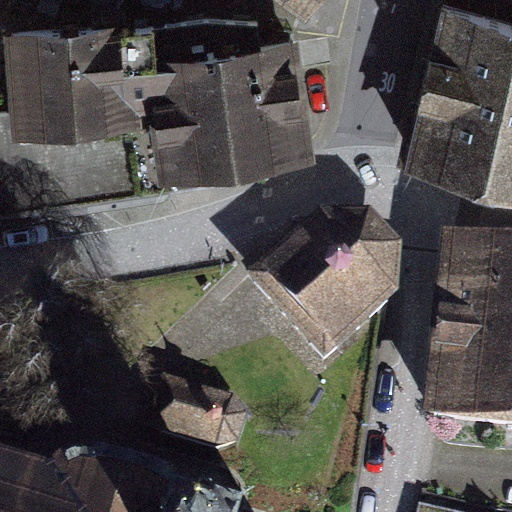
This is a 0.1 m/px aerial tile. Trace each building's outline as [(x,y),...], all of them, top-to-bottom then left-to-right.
[(83,0),(117,14),(122,0),(83,0)] [(511,10),(475,0),(438,0),(403,150),(511,177),(511,10)] [(117,14),(4,21),(13,122),(157,113),(153,86),(163,84),(157,46),(153,15),(127,18),(126,13),(117,14)] [(163,84),(153,86),(157,113),(167,170),(264,154),(319,146),(300,25),(157,46),(163,84)] [(167,170),(157,113),(13,122),(0,123),(0,204),(170,187),(167,170)] [(288,322),(325,362),(394,296),(398,249),(370,219),(323,220),(251,281),(288,322)] [(511,240),(443,233),(421,419),(511,427),(511,240)] [(155,399),(146,428),(216,450),(238,441),(247,414),(233,396),(162,375),(155,399)] [(0,511),(227,511),(198,504),(196,493),(188,482),(174,472),(136,460),(107,454),(88,450),(76,452),(66,458),(59,469),(0,451),(0,511)]
